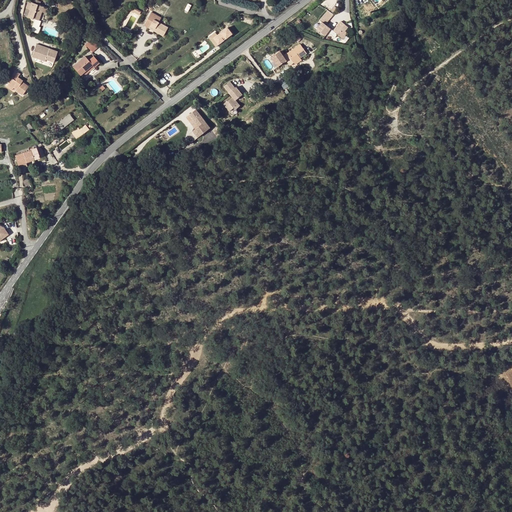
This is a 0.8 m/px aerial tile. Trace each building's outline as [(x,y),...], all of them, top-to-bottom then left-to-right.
[(47,8),(29,2),(26,9),(30,10),(28,16),(39,20),(42,12),(45,13),(47,8)] [(151,13),(145,24),(155,29),(154,31),(163,36),(168,28),(159,22),(161,18),(151,13)] [(331,29),(328,32),(334,37),(337,34),(340,36),(343,39),(346,35),(343,33),(348,27),(340,21),(333,31),(331,29)] [(328,32),(331,29),(323,23),(318,30),(324,35),(327,32),(328,32)] [(233,34),(228,27),(214,38),(219,44),(225,40),(224,39),(227,36),(228,38),(233,34)] [(93,52),(99,46),(92,39),(86,45),(93,52)] [(49,50),(49,51),(41,48),(41,47),(42,46),(37,44),(32,56),(45,61),(46,59),(56,63),(60,52),(50,48),(49,50)] [(294,62),(300,58),(307,53),(300,44),(287,53),(292,60),(294,62)] [(280,52),(272,58),(278,67),(287,61),(283,56),(280,52)] [(287,61),(288,63),(292,60),(287,53),(283,56),(287,61)] [(79,73),(81,76),(93,65),(95,67),(99,63),(93,56),(88,60),(85,56),(73,67),(79,73)] [(82,77),(95,67),(93,65),(81,76),(82,77)] [(12,78),(7,85),(13,89),(14,88),(16,90),(16,91),(22,95),(28,86),(22,82),(23,81),(18,77),(20,74),(16,71),(11,78),(12,78)] [(232,82),(226,86),(233,97),(236,101),(243,96),(239,89),(238,90),(237,89),(232,82)] [(233,97),(228,101),(231,105),(228,108),(231,111),(234,108),(238,104),(236,101),(233,97)] [(193,107),(187,111),(195,124),(192,126),(189,128),(194,135),(207,126),(193,107)] [(187,111),(184,113),(192,126),(195,124),(187,111)] [(73,120),(69,114),(57,124),(61,129),(73,120)] [(80,130),(78,128),(72,133),(77,139),(89,129),(86,125),(80,130)] [(41,147),(31,150),(34,159),(45,156),(41,147)] [(20,165),(27,162),(34,159),(31,150),(16,156),(19,165),(20,165)]
